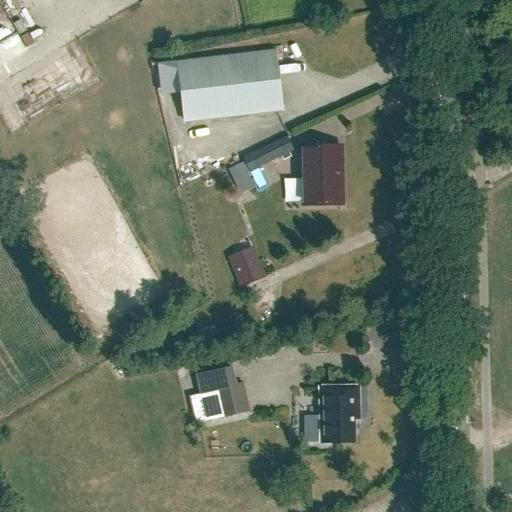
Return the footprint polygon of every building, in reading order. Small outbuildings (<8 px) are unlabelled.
[(31,27),(15,36),(20,45),(36,36),(31,27)] [(280,111),(273,51),(176,61),(183,122),(280,111)] [(286,136),(242,158),(249,172),(293,150),(286,136)] [(303,147),(304,205),(341,204),(340,146),(303,147)] [(229,256),(241,286),(263,277),(251,247),(229,256)] [(237,383),(233,365),(197,373),(201,391),(237,383)] [(201,394),(191,396),(196,420),(206,418),(249,408),(243,382),(237,383),(201,391),(201,394)] [(324,427),(324,443),(354,442),(354,418),(359,418),(358,387),(324,387),(324,415),(319,415),(320,427),(324,427)]
